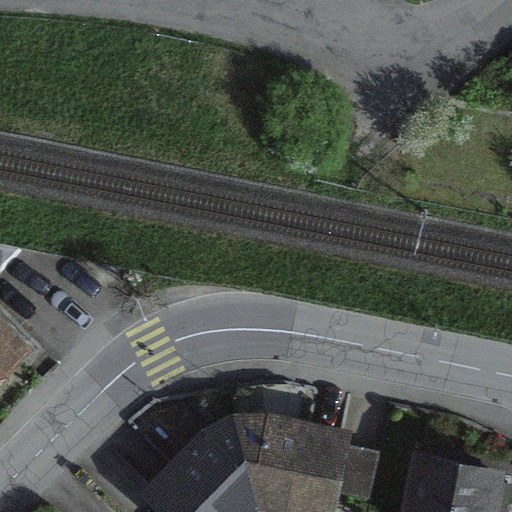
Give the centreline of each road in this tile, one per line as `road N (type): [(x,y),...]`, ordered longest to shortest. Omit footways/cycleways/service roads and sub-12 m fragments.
road 1 (residential): [(0,489),(130,366),(206,330),(275,328),(511,375)]
road 2 (residential): [(208,0),(282,11),(402,45)]
